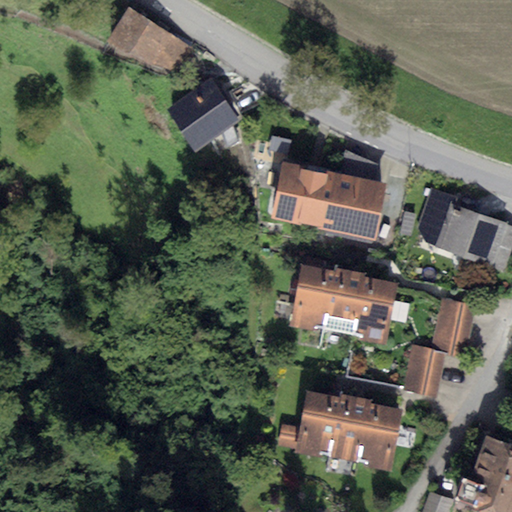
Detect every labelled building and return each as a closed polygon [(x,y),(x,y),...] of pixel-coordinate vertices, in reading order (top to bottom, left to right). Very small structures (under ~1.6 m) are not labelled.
[(192,49),(128,8),(109,41),(176,73),(192,49)] [(211,76),(165,105),(195,152),(241,122),(211,76)] [(345,149),(340,174),(374,182),(378,164),(345,149)] [(340,174),(284,162),(272,218),(375,240),(387,184),(374,182),(340,174)] [(437,246),(452,205),(455,197),(431,189),(418,227),(426,242),(437,246)] [(511,245),(511,226),(452,205),(437,246),(503,269),(511,245)] [(405,213),(399,234),(410,237),(416,216),(405,213)] [(355,334),(367,278),(368,272),(336,265),(334,273),(322,326),(322,330),(354,337),(355,334)] [(322,326),(334,273),(302,266),(294,301),(289,325),(288,328),(313,333),(315,325),(322,326)] [(397,285),(367,278),(355,334),(363,335),(362,341),(384,346),(390,319),(405,323),(409,304),(393,301),(397,285)] [(475,305),(442,298),(431,349),(411,344),(402,389),(436,396),(445,354),(463,358),(475,305)] [(360,458),(372,403),(373,397),(341,390),(339,397),(327,451),(327,454),(359,461),(360,458)] [(327,451),(339,397),(307,391),(299,426),(294,449),(294,453),(318,458),(320,450),(327,451)] [(402,409),(372,403),(360,458),(368,460),(367,466),(389,471),(402,409)] [(294,449),(299,426),(282,422),(277,446),(294,449)] [(511,511),(511,444),(485,435),(470,478),(463,476),(456,497),(477,504),(475,509),(484,511),(511,511)] [(430,491),(422,511),(451,511),(456,501),(430,491)]
